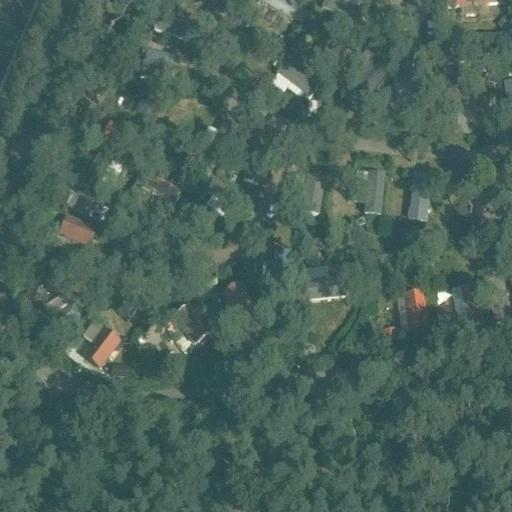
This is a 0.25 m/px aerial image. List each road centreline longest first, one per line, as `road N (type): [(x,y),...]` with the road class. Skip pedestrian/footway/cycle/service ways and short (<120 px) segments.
road 1 (residential): [(511,340),(243,394),(173,399),(104,392),(53,358),(8,303),(0,274)]
road 2 (track): [(347,141),(332,239),(437,241),(460,229),(481,152)]
road 3 (residential): [(0,203),(66,0)]
